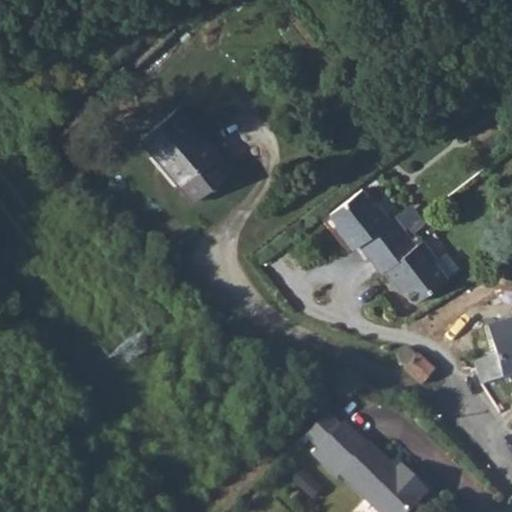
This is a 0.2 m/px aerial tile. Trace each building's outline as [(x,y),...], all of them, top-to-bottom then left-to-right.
[(342,115),(345,119),(370,100),(367,97),(342,115)] [(345,119),(352,130),(378,111),(370,100),(345,119)] [(195,202),(233,170),(180,106),(142,138),(154,153),(162,147),(188,178),(180,184),(195,202)] [(154,153),(180,184),(188,178),(162,147),(154,153)] [(363,187),(330,213),(345,232),(343,234),(354,248),(360,243),(370,256),(405,229),(394,215),(391,218),(378,203),(376,204),(363,187)] [(437,257),(423,239),(416,244),(405,229),(370,256),(382,271),(386,268),(397,283),(399,280),(415,301),(448,276),(435,259),(437,257)] [(481,385),(511,376),(511,319),(489,326),(497,355),(474,361),(481,385)] [(422,385),(435,370),(416,354),(414,358),(407,351),(402,351),(398,355),(397,357),(399,361),(406,366),(404,370),(422,385)] [(319,447),(313,453),(336,477),(339,474),(376,511),(407,511),(428,492),(401,465),(396,471),(368,444),(367,445),(343,423),(340,426),(327,413),(306,434),(319,447)]
